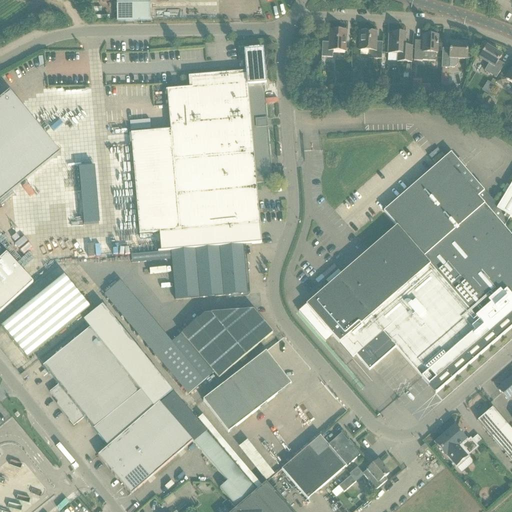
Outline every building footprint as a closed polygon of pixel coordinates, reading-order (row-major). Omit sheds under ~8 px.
[(116,0),(117,22),(149,21),(149,0),(116,0)] [(321,58),(331,58),(333,58),(333,52),(345,52),(346,42),(346,32),(329,31),(329,43),(322,43),(321,58)] [(360,33),(360,43),(359,51),(369,52),(369,60),(381,60),(381,55),(381,53),(382,43),(376,43),(376,34),(360,33)] [(389,34),(388,44),(388,54),(398,55),(398,63),(411,63),(411,58),(412,48),(405,48),(405,35),(389,34)] [(415,42),(414,52),(414,53),(414,61),(422,61),(422,60),(435,61),(435,54),(437,54),(437,47),(438,37),(423,36),(422,42),(415,42)] [(442,49),(442,59),(441,68),(442,68),(442,75),(445,75),(445,68),(449,69),(449,68),(454,68),(457,65),(458,60),(466,61),(467,54),(467,44),(450,44),(450,50),(442,49)] [(496,79),(499,74),(504,65),(498,62),(501,56),(486,47),(481,56),(479,60),(488,65),(483,71),(496,79)] [(258,154),(269,153),(267,126),(265,127),(265,122),(267,122),(263,84),(247,86),(247,75),(226,77),(225,76),(221,77),(221,78),(191,80),(192,89),(167,91),(170,130),(130,134),(131,144),(133,165),(258,154)] [(421,84),(421,80),(412,80),(412,91),(430,91),(430,84),(421,84)] [(9,92),(0,99),(0,202),(60,153),(9,92)] [(36,112),(49,99),(46,95),(32,108),(36,112)] [(486,99),(483,105),(488,108),(492,102),(486,99)] [(482,148),(466,165),(468,168),(485,151),(482,148)] [(258,154),(133,165),(139,235),(159,233),(161,253),(171,252),(242,246),(261,244),(261,241),(260,224),(257,191),(256,184),(272,183),(272,182),(270,165),(269,153),(258,154)] [(396,227),(298,312),(323,341),(330,335),(352,359),(356,356),(369,371),(395,348),(421,378),(435,394),(436,394),(511,328),(511,237),(504,228),(510,217),(511,218),(511,183),(510,187),(506,185),(502,192),(505,194),(497,208),(484,193),(451,154),(383,212),(396,227)] [(247,294),(242,246),(171,252),(161,253),(131,255),(131,263),(171,259),(175,301),(237,295),(247,294)] [(0,259),(0,313),(33,283),(19,269),(6,254),(0,259)] [(63,277),(1,328),(27,359),(89,309),(63,277)] [(104,295),(156,356),(187,393),(212,372),(218,379),(272,333),(252,310),(205,316),(172,343),(120,282),(104,295)] [(100,307),(82,323),(88,330),(42,367),(58,386),(49,393),(59,405),(61,404),(64,408),(62,409),(70,418),(68,419),(74,426),(84,418),(108,448),(130,429),(154,408),(159,403),(173,392),(100,307)] [(266,353),(258,359),(203,401),(228,433),(283,391),(291,385),(266,353)] [(511,377),(498,390),(501,394),(504,398),(508,402),(511,397),(511,377)] [(159,403),(154,408),(130,429),(108,448),(98,456),(131,495),(192,442),(194,443),(206,433),(206,432),(173,393),(160,404),(159,403)] [(477,422),(511,462),(511,431),(492,409),(477,422)] [(468,442),(455,427),(436,444),(442,452),(456,469),(469,458),(468,457),(478,448),(470,440),(468,442)] [(206,433),(194,443),(227,482),(219,489),(236,509),(256,492),(256,491),(206,433)] [(320,437),(312,443),(281,470),(308,500),(345,468),(346,468),(360,456),(352,447),(350,449),(345,444),(348,442),(341,434),(328,446),(320,437)] [(251,443),(242,450),(270,485),(279,477),(251,443)] [(362,474),(367,480),(368,481),(368,485),(372,489),(376,490),(387,481),(384,478),(389,474),(378,461),(370,468),(362,474)] [(338,487),(344,493),(356,482),(351,476),(338,487)] [(290,511),(266,483),(232,511),(290,511)] [(68,503),(60,511),(61,511),(66,511),(72,507),(68,503)]
